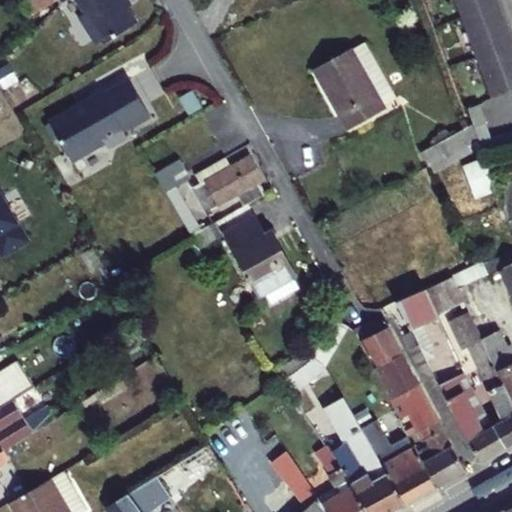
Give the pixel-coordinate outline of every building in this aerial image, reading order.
[(55,1),(54,0),(27,0),(21,5),(30,18),(55,1)] [(57,4),(58,6),(65,0),(75,0),(84,13),(83,13),(81,20),(94,39),(101,40),(102,39),(104,43),(136,21),(126,6),(121,0),(54,0),(55,1),(57,4)] [(456,0),(462,16),(498,2),(496,0),(456,0)] [(477,56),(511,43),(511,39),(498,2),(462,16),(477,56)] [(511,43),(477,56),(493,96),(511,88),(511,43)] [(383,108),(351,50),(315,70),(348,128),(383,108)] [(72,161),(105,142),(113,144),(127,136),(122,129),(149,113),(129,78),(102,93),(100,91),(89,97),(91,101),(79,107),(75,106),(49,121),(72,161)] [(486,122),(474,127),(483,150),(511,143),(511,131),(491,136),(486,122)] [(478,140),(472,124),(421,151),(429,166),(431,165),(475,142),(478,140)] [(479,150),(475,142),(431,165),(435,172),(479,150)] [(263,179),(250,155),(230,166),(200,184),(192,188),(206,212),(237,194),(244,207),(265,194),(258,182),(263,179)] [(230,166),(225,158),(194,175),(200,184),(230,166)] [(485,158),(464,165),(475,199),(496,192),(485,158)] [(155,172),(191,236),(202,230),(177,185),(189,178),(178,159),(155,172)] [(24,240),(0,198),(0,247),(3,252),(24,240)] [(266,234),(256,217),(224,235),(258,296),(267,291),(273,301),(292,290),(287,280),(298,274),(272,232),(266,234)] [(202,230),(191,236),(199,249),(218,238),(211,225),(202,230)] [(511,250),(482,265),(487,276),(502,269),(511,262),(511,250)] [(511,262),(502,269),(507,278),(511,288),(511,262)] [(507,278),(502,269),(487,276),(492,286),(507,278)] [(455,279),(459,288),(469,283),(474,281),(470,272),(455,279)] [(426,288),(439,314),(465,301),(459,288),(455,279),(454,277),(426,288)] [(469,283),(459,288),(465,301),(469,311),(482,338),(491,333),(469,283)] [(439,314),(426,288),(396,302),(419,344),(427,359),(439,353),(421,322),(439,314)] [(391,315),(409,349),(419,344),(396,302),(381,308),(385,317),(391,315)] [(503,419),(492,424),(506,447),(511,443),(511,404),(482,338),(469,311),(449,320),(463,350),(468,348),(503,419)] [(335,318),(311,357),(309,362),(320,355),(326,366),(348,326),(335,318)] [(354,330),(373,367),(401,353),(387,325),(376,332),(370,321),(354,330)] [(491,333),(482,338),(511,404),(511,349),(510,345),(507,345),(499,329),(491,333)] [(419,344),(409,349),(420,371),(430,366),(427,359),(419,344)] [(285,378),(309,362),(311,357),(307,350),(272,374),(277,384),(285,378)] [(390,398),(417,383),(401,353),(373,367),(390,398)] [(303,386),(326,366),(320,355),(309,362),(285,378),(292,391),(306,414),(317,408),(303,386)] [(182,400),(157,356),(149,362),(173,405),(182,400)] [(0,407),(13,400),(35,387),(21,364),(0,375),(0,407)] [(481,462),(506,447),(492,424),(462,371),(439,383),(454,411),(481,462)] [(417,431),(438,420),(417,383),(390,398),(395,408),(401,418),(408,415),(417,431)] [(306,414),(292,391),(279,401),(292,422),(297,419),(320,451),(317,453),(331,474),(327,476),(338,494),(322,504),(327,511),(368,511),(331,450),(306,414)] [(345,442),(331,450),(368,511),(391,511),(406,504),(382,463),(372,444),(362,427),(344,396),(325,407),(345,442)] [(0,407),(0,443),(4,450),(55,419),(47,407),(25,420),(13,400),(0,407)] [(377,419),(362,427),(372,444),(386,436),(377,419)] [(277,436),(268,420),(258,427),(268,441),(277,436)] [(418,451),(438,487),(465,471),(438,420),(417,431),(423,443),(426,441),(428,445),(418,451)] [(207,477),(222,467),(208,444),(192,454),(207,477)] [(382,463),(406,504),(438,487),(418,451),(415,444),(382,463)] [(0,466),(10,461),(4,450),(0,451),(0,466)] [(327,511),(322,504),(286,450),(271,462),(305,508),(301,511),(327,511)] [(228,511),(250,511),(237,491),(222,467),(207,477),(228,511)] [(84,511),(89,509),(65,469),(11,500),(17,511),(84,511)] [(140,511),(127,494),(105,507),(108,511),(140,511)] [(511,511),(511,503),(497,511),(511,511)]
